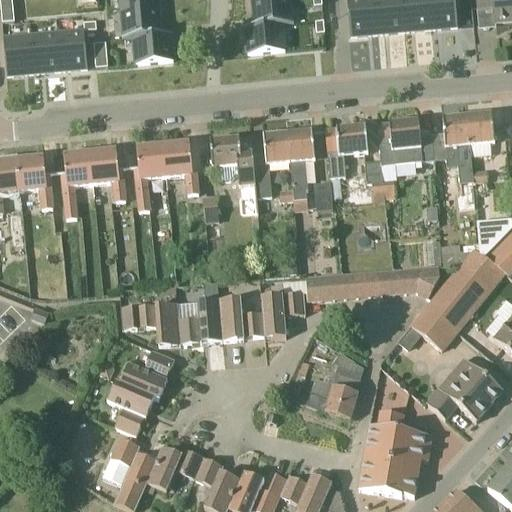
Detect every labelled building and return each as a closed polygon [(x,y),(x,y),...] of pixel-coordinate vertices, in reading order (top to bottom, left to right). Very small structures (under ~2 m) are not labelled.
[(120,0),(121,14),(159,11),(157,0),(120,0)] [(258,28),(287,25),(296,25),(293,0),(282,0),(256,3),(258,28)] [(321,0),(313,0),(315,9),(322,8),(321,0)] [(350,43),(377,40),(373,0),(357,0),(346,1),(350,43)] [(373,0),(377,40),(403,38),(400,0),(373,0)] [(400,0),(403,38),(431,35),(427,0),(400,0)] [(427,0),(431,35),(458,33),(454,0),(427,0)] [(511,0),(475,0),(477,12),(494,10),(495,27),(511,25),(511,0)] [(12,1),(0,1),(0,5),(0,10),(13,9),(12,1)] [(0,10),(1,18),(14,17),(13,9),(0,10)] [(124,40),(133,39),(162,36),(159,11),(121,14),(124,40)] [(14,25),(14,17),(1,18),(2,26),(14,25)] [(324,22),(316,22),(318,34),(325,34),(324,22)] [(84,34),(96,33),(96,25),(83,26),(84,34)] [(252,58),(290,54),(287,25),(258,28),(249,29),(252,58)] [(57,37),(60,74),(87,72),(84,34),(57,37)] [(136,67),(173,63),(171,35),(162,36),(133,39),(136,67)] [(30,39),(34,77),(60,74),(57,37),(30,39)] [(7,79),(34,77),(30,39),(3,42),(7,79)] [(94,47),(94,55),(106,54),(106,46),(94,47)] [(292,56),(295,78),(332,72),(328,50),(292,56)] [(107,62),(106,54),(94,55),(95,63),(107,62)] [(95,63),(96,71),(108,70),(107,62),(95,63)] [(470,150),(495,148),(492,117),(468,120),(470,150)] [(470,150),(468,120),(442,122),(444,137),(431,138),(434,165),(447,164),(445,152),(457,151),(461,199),(474,198),(474,194),(472,177),(470,150)] [(431,138),(420,140),(419,125),(377,129),(379,149),(381,165),(381,170),(434,165),(431,138)] [(325,134),(330,183),(340,182),(346,182),(344,160),(368,158),(365,130),(336,133),(325,134)] [(293,194),(294,205),(307,204),(306,195),(308,194),(305,166),(315,165),(312,135),(288,137),(291,168),(290,168),(293,193),(293,194)] [(290,168),(291,168),(288,137),(263,140),(266,170),(290,168)] [(213,172),(215,172),(216,185),(232,183),(235,178),(237,178),(238,190),(241,217),(257,216),(255,188),(253,161),(251,141),(210,145),(213,172)] [(195,167),(191,168),(189,147),(163,149),(166,182),(185,180),(187,200),(199,199),(195,167)] [(147,184),(166,182),(163,149),(136,152),(138,173),(135,173),(139,216),(149,215),(147,184)] [(122,174),(118,175),(116,154),(90,157),(93,190),(112,188),(114,208),(125,207),(122,174)] [(74,191),(93,190),(90,157),(63,159),(65,180),(61,180),(65,223),(77,222),(74,191)] [(49,182),(45,182),(43,161),(17,164),(20,197),(40,195),(42,215),(52,213),(49,182)] [(0,199),(20,197),(17,164),(0,165),(0,218),(2,218),(0,199)] [(365,167),(367,189),(371,188),(383,187),(383,185),(381,170),(381,165),(365,167)] [(474,194),(488,193),(486,176),(472,177),(474,194)] [(258,202),(271,201),(269,179),(256,181),(258,202)] [(330,183),(332,203),(342,202),(340,182),(330,183)] [(383,185),(383,187),(384,195),(384,203),(395,203),(393,184),(383,185)] [(333,214),(332,203),(330,187),(314,189),(316,215),(333,214)] [(371,188),(372,197),(384,195),(383,187),(371,188)] [(293,193),(280,195),(281,206),(293,205),(294,205),(293,194),(293,193)] [(205,228),(219,227),(217,201),(203,202),(205,228)] [(307,204),(294,205),(293,205),(294,215),(295,215),(308,214),(307,204)] [(426,212),(427,224),(437,223),(436,211),(426,212)] [(485,261),(511,233),(511,229),(511,223),(476,226),(478,241),(478,242),(478,248),(479,248),(480,257),(485,261)] [(429,247),(428,267),(439,268),(439,247),(429,247)] [(444,272),(459,270),(471,255),(460,256),(459,248),(442,250),(444,272)] [(485,261),(480,257),(474,252),(473,251),(471,255),(459,270),(426,311),(431,315),(457,336),(503,277),(508,281),(509,281),(504,276),(485,261)] [(296,262),(287,263),(288,279),(298,278),(296,262)] [(416,297),(428,303),(440,283),(439,270),(415,272),(417,297),(416,297)] [(247,285),(246,272),(229,274),(230,286),(247,285)] [(416,297),(417,297),(415,272),(403,273),(405,298),(416,297)] [(393,299),(405,298),(403,273),(391,274),(393,299)] [(381,300),(393,299),(391,274),(379,275),(381,300)] [(368,301),(381,300),(379,275),(367,276),(368,301)] [(357,302),(368,301),(367,276),(355,277),(357,302)] [(345,303),(357,302),(355,277),(343,278),(345,303)] [(333,304),(345,303),(343,278),(331,279),(333,304)] [(308,306),(333,304),(331,279),(319,279),(306,281),(308,306)] [(511,322),(493,344),(511,359),(511,287),(506,282),(497,293),(511,305),(511,322)] [(217,287),(207,288),(204,293),(204,298),(218,297),(217,287)] [(165,291),(166,299),(176,298),(176,290),(165,291)] [(262,319),(263,341),(264,341),(264,343),(286,342),(284,321),(305,319),(303,297),(260,302),(262,319)] [(263,341),(262,319),(241,321),(239,302),(218,305),(222,346),(244,344),(244,343),(263,341)] [(177,309),(179,326),(178,326),(180,348),(200,347),(201,348),(222,346),(218,305),(196,307),(177,309)] [(178,326),(179,326),(177,309),(177,307),(121,312),(123,335),(157,332),(158,351),(181,349),(180,348),(178,326)] [(457,336),(431,315),(426,311),(411,329),(442,354),(457,336)] [(44,328),(48,319),(35,313),(31,323),(44,328)] [(208,368),(230,367),(229,347),(207,348),(208,368)] [(118,387),(154,403),(158,405),(167,384),(166,384),(174,364),(152,355),(144,374),(127,367),(118,387)] [(364,372),(339,356),(326,388),(316,383),(306,409),(350,424),(358,397),(357,397),(364,372)] [(476,426),(502,395),(465,362),(438,393),(426,407),(445,424),(458,410),(476,426)] [(297,377),(305,380),(309,367),(303,365),(300,370),(299,372),(297,377)] [(109,383),(114,372),(103,367),(98,378),(109,383)] [(305,380),(297,377),(295,381),(294,382),(293,384),(285,402),(293,406),(305,380)] [(154,403),(118,387),(114,385),(106,404),(122,411),(113,431),(136,441),(144,422),(146,422),(154,403)] [(369,429),(359,494),(402,502),(402,500),(414,502),(420,464),(427,465),(432,440),(400,435),(403,419),(380,415),(377,431),(369,429)] [(277,420),(276,417),(272,417),(270,418),(268,426),(267,426),(267,427),(276,429),(276,428),(276,427),(277,420)] [(134,511),(146,487),(155,465),(137,457),(140,451),(119,443),(103,481),(122,489),(114,508),(123,511),(134,511)] [(193,483),(203,462),(183,453),(181,459),(162,451),(156,465),(155,465),(146,487),(165,495),(174,475),(193,483)] [(203,511),(228,511),(245,476),(244,476),(240,485),(221,476),(223,471),(203,462),(193,483),(212,491),(203,511)] [(511,511),(511,474),(507,470),(488,494),(509,511),(511,511)] [(276,480),(269,496),(261,493),(264,485),(245,476),(228,511),(275,511),(280,501),(287,485),(276,480)] [(343,511),(342,511),(343,509),(341,508),(342,505),(340,504),(341,501),(339,500),(340,498),(330,493),(332,489),(312,480),(308,488),(289,480),(287,485),(280,501),(298,508),(296,511),(343,511)] [(478,511),(456,494),(438,511),(478,511)]
